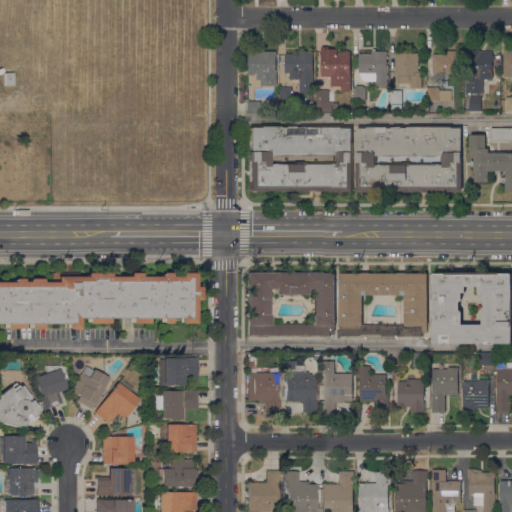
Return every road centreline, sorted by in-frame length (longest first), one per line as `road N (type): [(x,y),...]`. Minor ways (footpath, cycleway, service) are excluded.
road 1 (tertiary): [(226,511),(226,0)]
road 2 (residential): [(511,440),(226,442)]
road 3 (residential): [(511,15),(226,14)]
road 4 (primary): [(511,235),(342,236)]
